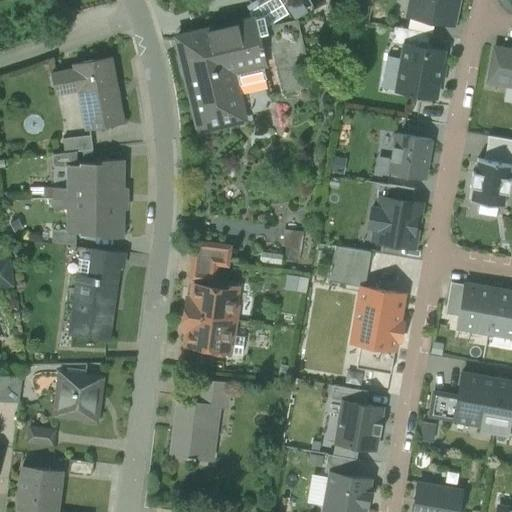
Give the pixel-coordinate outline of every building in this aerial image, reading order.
[(253,19),(176,38),(198,131),(240,121),(231,86),(265,78),(262,65),(263,64),(260,52),(263,52),(262,48),(260,49),(255,31),(267,28),(282,94),(311,87),(296,21),(273,26),(272,23),(288,14),(279,0),(269,0),(260,6),(259,4),(257,6),(258,7),(250,13),(253,19)] [(411,0),(408,17),(451,25),(456,0),(411,0)] [(429,33),(394,27),(391,44),(404,46),(404,45),(427,49),(429,33)] [(427,49),(404,45),(404,46),(397,91),(434,98),(437,83),(440,84),(443,67),(440,66),(442,52),(427,49)] [(511,51),(494,48),(488,82),(511,86),(511,51)] [(111,57),(72,64),(73,68),(50,73),(55,95),(77,91),(84,131),(124,123),(111,57)] [(389,173),(424,180),(430,141),(396,134),(389,173)] [(90,135),(63,139),(64,152),(76,151),(92,149),(90,135)] [(511,141),(488,137),(484,161),(511,166),(511,165),(511,141)] [(64,152),(52,154),(52,166),(67,166),(76,166),(76,164),(76,151),(64,152)] [(124,159),(101,159),(101,162),(80,162),(79,164),(76,164),(76,166),(67,166),(66,188),(79,188),(79,198),(123,198),(124,159)] [(484,161),(477,160),(475,173),(472,173),(469,188),(472,188),(470,202),(503,208),(506,194),(509,194),(511,179),(508,179),(511,166),(484,161)] [(381,197),(412,203),(414,190),(379,184),(376,198),(381,199),(381,197)] [(66,188),(52,188),(52,198),(79,198),(79,188),(66,188)] [(380,242),(412,247),(420,204),(412,203),(381,197),(381,199),(379,210),(371,208),(368,228),(382,230),(380,242)] [(79,198),(52,198),(51,208),(66,208),(79,208),(79,198)] [(123,198),(79,198),(79,208),(66,208),(66,230),(75,231),(76,232),(79,232),(79,234),(100,234),(100,238),(123,238),(123,198)] [(66,230),(51,230),(51,242),(75,245),(76,232),(75,231),(66,230)] [(230,246),(195,241),(192,261),(216,264),(227,266),(230,246)] [(369,253),(335,247),(329,282),(359,286),(363,287),(369,253)] [(123,252),(94,248),(92,263),(116,266),(121,266),(123,252)] [(9,259),(0,259),(0,282),(12,281),(9,259)] [(216,264),(192,261),(190,278),(213,282),(216,264)] [(116,266),(92,263),(90,276),(79,275),(71,335),(106,339),(116,266)] [(446,314),(459,315),(464,285),(451,283),(446,314)] [(219,285),(218,288),(193,284),(191,298),(189,298),(188,307),(186,307),(185,314),(235,320),(237,305),(234,305),(237,287),(219,285)] [(457,327),(488,333),(496,291),(464,285),(459,315),(457,327)] [(359,286),(350,340),(395,348),(405,294),(363,287),(359,286)] [(511,293),(496,291),(488,333),(511,336),(511,293)] [(235,320),(185,314),(184,321),(186,321),(185,330),(187,330),(185,344),(210,347),(210,350),(228,353),(230,335),(233,335),(235,320)] [(230,335),(228,353),(241,354),(244,336),(233,335),(230,335)] [(204,352),(180,348),(178,366),(201,369),(204,352)] [(362,348),(362,369),(385,369),(385,348),(362,348)] [(101,378),(60,373),(54,414),(95,419),(101,378)] [(508,430),(511,430),(511,382),(461,374),(457,397),(453,421),(480,426),(480,430),(507,435),(508,430)] [(22,376),(0,376),(0,401),(18,402),(22,376)] [(229,383),(203,379),(201,402),(218,404),(218,405),(226,406),(229,383)] [(342,401),(365,405),(368,392),(332,386),(330,400),(341,402),(342,401)] [(429,416),(453,421),(457,397),(433,393),(429,416)] [(201,402),(177,399),(170,456),(194,459),(195,458),(211,460),(218,405),(218,404),(201,402)] [(358,448),(375,451),(378,435),(379,435),(381,424),(379,423),(382,407),(365,405),(342,401),(341,402),(334,444),(358,448)] [(435,427),(422,424),(419,441),(432,443),(435,427)] [(53,430),(29,427),(28,441),(51,444),(53,430)] [(358,448),(334,444),(332,456),(356,460),(358,448)] [(321,467),(323,457),(309,455),(307,464),(321,467)] [(330,474),(330,473),(356,477),(359,460),(356,460),(332,456),(327,455),(324,473),(330,474)] [(93,462),(69,459),(67,473),(91,476),(93,462)] [(56,511),(62,470),(22,465),(16,509),(36,511),(41,511),(56,511)] [(324,511),(325,511),(363,511),(365,505),(367,505),(369,494),(367,493),(370,479),(356,477),(330,473),(330,474),(324,511)] [(321,504),(327,477),(312,474),(306,501),(321,504)] [(457,511),(461,491),(417,483),(412,511),(457,511)]
